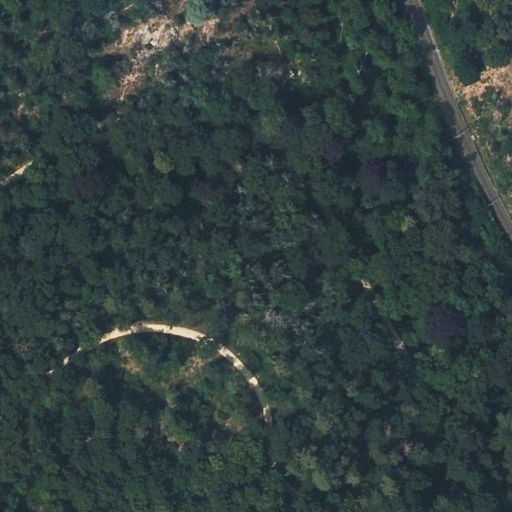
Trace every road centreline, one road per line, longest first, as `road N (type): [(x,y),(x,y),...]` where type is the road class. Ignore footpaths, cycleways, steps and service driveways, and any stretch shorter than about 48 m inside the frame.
road 1 (track): [(0,415),(109,335),(154,327),(200,336),(234,356),(261,392),(271,471),(329,511)]
road 2 (track): [(255,140),(294,163),(321,200),(434,409),(476,511)]
road 3 (track): [(0,188),(77,142),(176,129),(255,140)]
